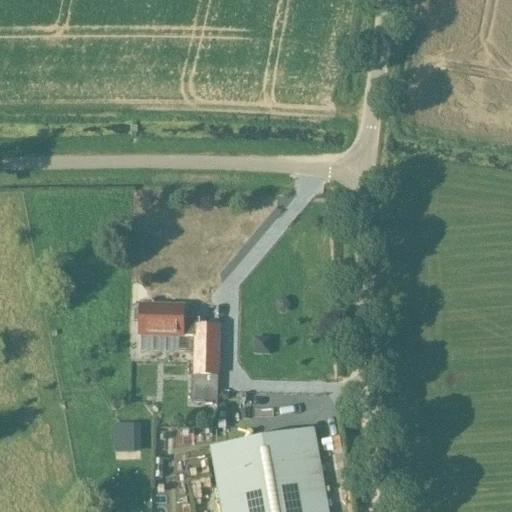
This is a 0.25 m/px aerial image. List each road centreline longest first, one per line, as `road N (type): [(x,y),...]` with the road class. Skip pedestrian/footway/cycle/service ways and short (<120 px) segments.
road 1 (unclassified): [(363,172),(0,163)]
road 2 (unclassified): [(386,511),(363,284),(363,172)]
road 3 (unclassified): [(363,172),(388,0)]
road 4 (track): [(375,87),(399,92),(427,70),(511,79)]
